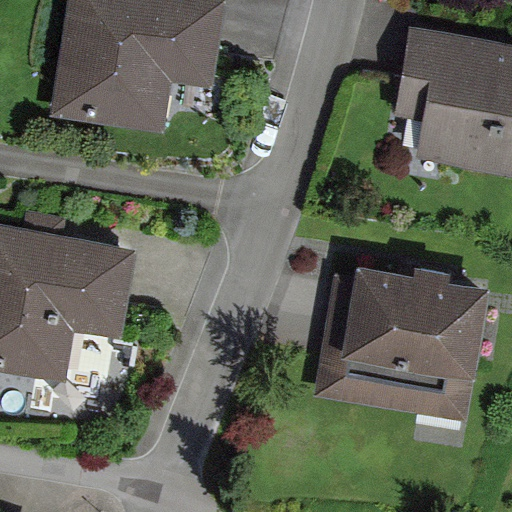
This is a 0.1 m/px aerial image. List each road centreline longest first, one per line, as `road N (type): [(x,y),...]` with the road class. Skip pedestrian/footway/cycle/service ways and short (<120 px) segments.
road 1 (residential): [(320,0),(163,506)]
road 2 (residential): [(0,470),(163,506)]
